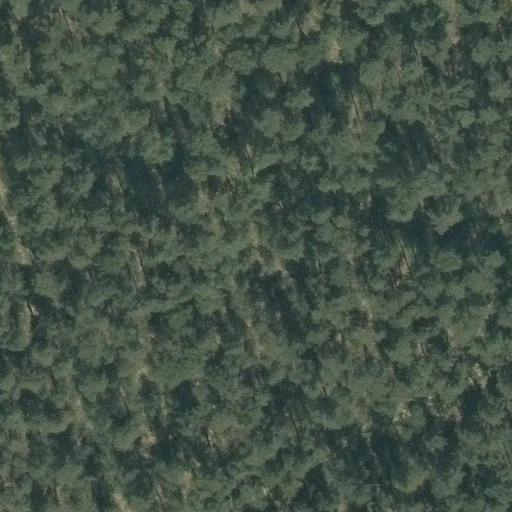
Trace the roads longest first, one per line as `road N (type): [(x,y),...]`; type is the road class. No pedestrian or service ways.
road 1 (track): [(0,171),(124,511)]
road 2 (track): [(511,344),(235,511)]
road 3 (track): [(511,226),(299,0)]
